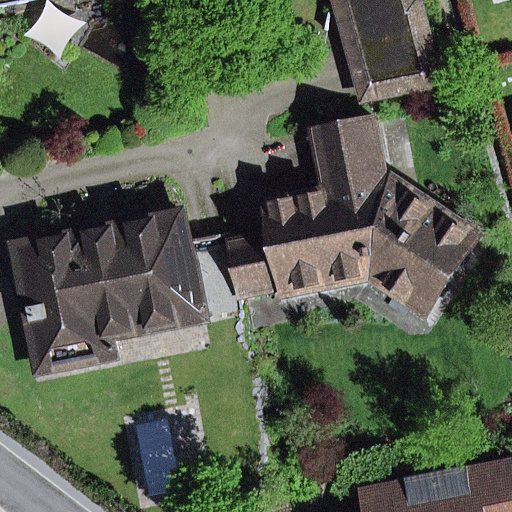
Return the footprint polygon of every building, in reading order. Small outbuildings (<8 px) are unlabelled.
[(0,0),(0,8),(28,3),(30,0),(0,0)] [(361,4),(368,2),(367,0),(342,0),(354,39),(369,35),(361,4)] [(369,95),(439,81),(416,0),(367,0),(368,2),(361,4),(369,35),(354,39),(369,95)] [(374,274),(429,311),(477,239),(392,182),(388,183),(376,119),(316,131),(328,195),(272,206),(277,234),(288,288),(288,291),(374,274)] [(111,337),(244,311),(242,297),(231,244),(192,252),(190,242),(185,215),(19,248),(43,370),(115,356),(114,353),(121,352),(119,342),(112,343),(111,337)] [(231,244),(229,234),(190,242),(192,252),(231,244)] [(276,290),(288,288),(277,234),(266,236),(276,290)] [(276,290),(266,236),(231,244),(242,297),(276,290)] [(511,511),(511,465),(380,492),(384,511),(511,511)] [(371,494),(373,504),(374,511),(384,511),(380,492),(371,494)]
